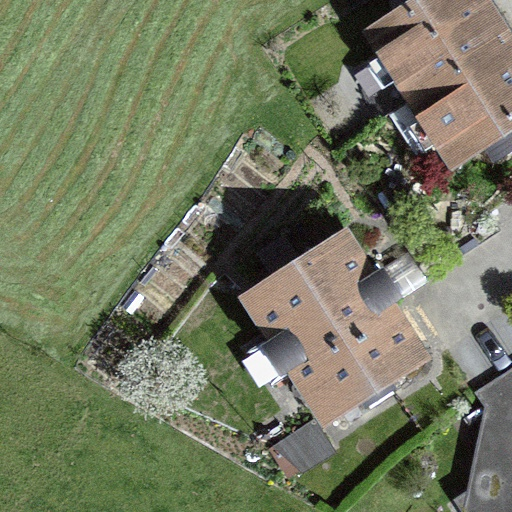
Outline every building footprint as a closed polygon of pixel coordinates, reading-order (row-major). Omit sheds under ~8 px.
[(426,0),(374,34),(415,97),(503,40),(476,0),(426,0)] [(511,198),(511,54),(503,40),(415,97),(455,160),(489,213),(511,198)] [(489,213),(455,160),(380,208),(423,274),(498,226),(489,213)] [(387,378),(417,359),(384,307),(399,298),(382,272),(367,282),(341,241),(252,298),(280,340),(264,351),(278,372),(294,362),(328,416),(358,397),(365,407),(394,388),(387,378)] [(511,511),(511,369),(476,393),(511,448),(511,473),(461,506),(464,511),(511,511)]
